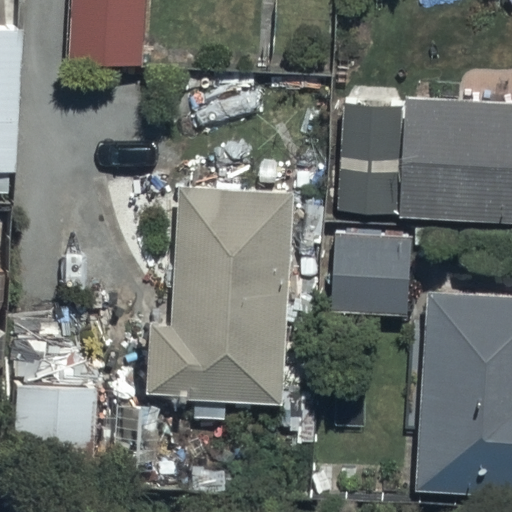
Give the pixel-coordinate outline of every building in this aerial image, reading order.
[(143,0),(65,0),(62,50),(140,55),(143,0)] [(0,164),(10,165),(15,19),(0,18),(0,164)] [(342,195),(511,204),(511,79),(348,70),(342,195)] [(283,380),(293,178),(163,171),(153,373),(283,380)] [(410,229),(334,226),(331,306),(407,309),(410,229)] [(417,470),(511,476),(511,280),(432,275),(417,470)] [(80,377),(7,374),(3,461),(76,464),(80,377)]
